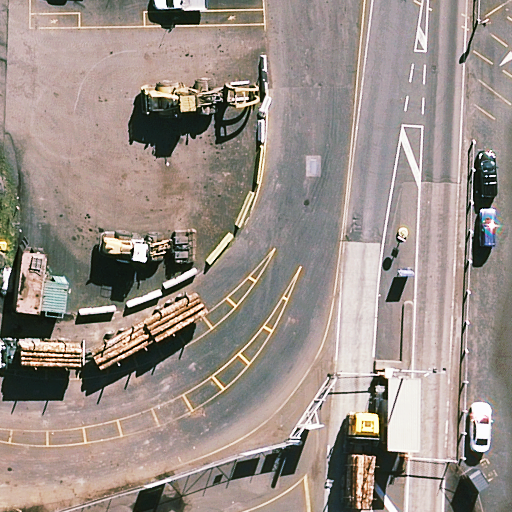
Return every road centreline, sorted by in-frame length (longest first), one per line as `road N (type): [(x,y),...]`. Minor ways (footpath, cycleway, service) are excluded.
road 1 (unclassified): [(356,511),(371,245),(404,0)]
road 2 (unclassified): [(443,0),(433,511)]
